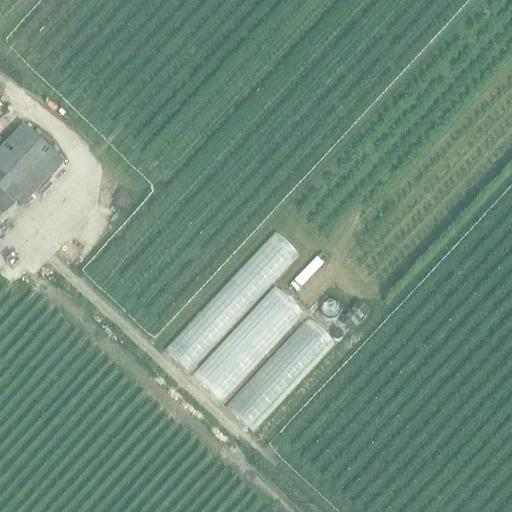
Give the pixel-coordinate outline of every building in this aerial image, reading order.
[(52,89),(63,97),(81,71),(70,63),(52,89)] [(0,225),(15,209),(59,163),(30,136),(0,167),(0,225)] [(96,288),(132,321),(254,187),(237,171),(227,182),(208,165),(96,288)] [(85,241),(97,226),(86,216),(73,230),(85,241)] [(272,226),(168,344),(190,364),(294,246),(272,226)] [(319,247),(288,282),(297,290),(328,254),(319,247)] [(271,282),(191,374),(221,400),(301,308),(271,282)] [(225,406),(250,427),(327,332),(302,312),(225,406)] [(334,431),(323,421),(356,387),(363,394),(379,377),(370,369),(388,351),(380,344),(397,326),(387,317),(269,440),(298,468),(334,431)]
